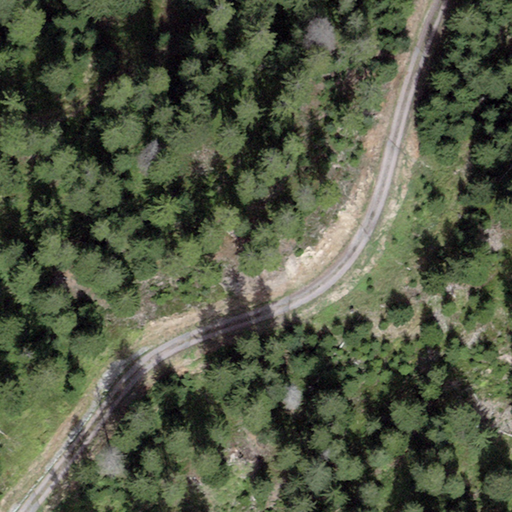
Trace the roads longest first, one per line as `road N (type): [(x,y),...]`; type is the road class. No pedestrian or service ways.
road 1 (track): [(442,0),(364,238),(305,294),(181,343),(126,380),(28,511)]
road 2 (track): [(209,0),(181,40),(57,119),(0,140)]
